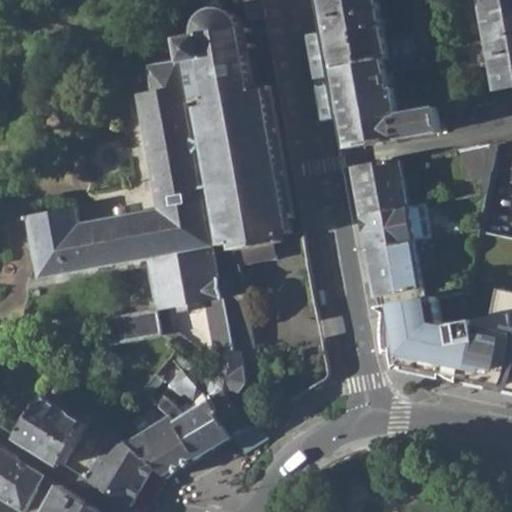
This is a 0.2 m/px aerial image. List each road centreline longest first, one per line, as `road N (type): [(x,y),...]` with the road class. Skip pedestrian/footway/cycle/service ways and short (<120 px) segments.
road 1 (residential): [(369,414),(320,167)]
road 2 (residential): [(320,167),(511,131)]
road 3 (residential): [(320,167),(290,0)]
road 4 (tertiary): [(369,414),(297,446),(245,511)]
road 5 (residential): [(121,511),(0,436)]
